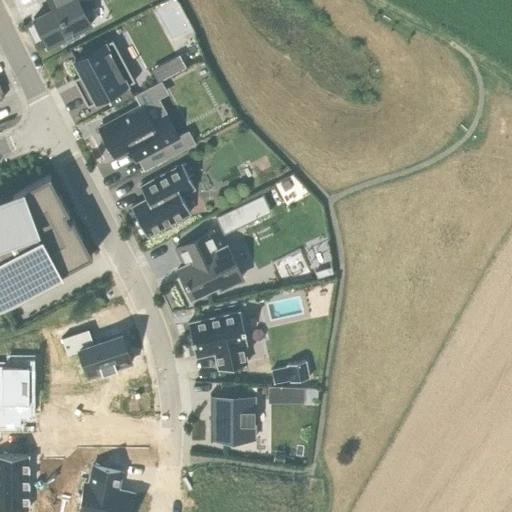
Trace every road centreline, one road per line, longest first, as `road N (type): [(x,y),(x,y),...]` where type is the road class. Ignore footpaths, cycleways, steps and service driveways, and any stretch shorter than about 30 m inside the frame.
road 1 (residential): [(170,467),(172,421),(156,334),(52,128)]
road 2 (unknown): [(124,261),(42,314),(0,326)]
road 3 (residential): [(52,128),(0,18)]
